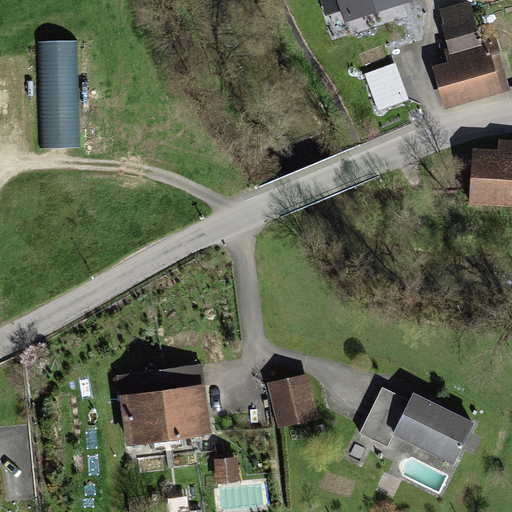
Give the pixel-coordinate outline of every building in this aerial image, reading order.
[(395,0),(332,0),(337,17),(395,1),(395,0)] [(441,67),(453,109),(511,92),(511,73),(503,39),(487,43),(475,3),(455,9),(468,59),(441,67)] [(390,52),(362,61),(370,87),(398,79),(390,52)] [(511,158),(461,156),(458,205),(511,208),(511,158)] [(197,367),(119,375),(126,444),(215,435),(210,383),(199,384),(197,367)] [(303,381),(273,388),(281,423),(311,416),(303,381)] [(454,469),(474,428),(413,399),(393,439),(454,469)] [(214,488),(239,485),(236,463),(211,466),(214,488)]
